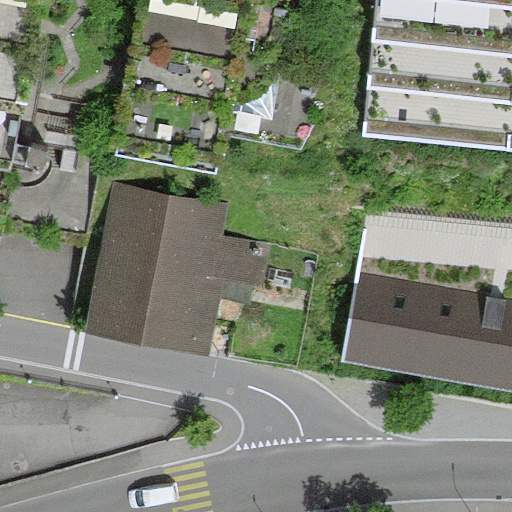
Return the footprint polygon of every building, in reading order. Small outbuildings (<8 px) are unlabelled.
[(0,0),(0,169),(32,0),(0,0)] [(135,0),(111,144),(222,162),(231,108),(261,113),(280,0),(135,0)] [(511,0),(380,0),(368,128),(511,142),(511,0)] [(110,189),(84,323),(195,344),(210,266),(256,275),(261,248),(215,239),(221,210),(110,189)] [(511,302),(362,279),(349,359),(511,384),(511,302)]
